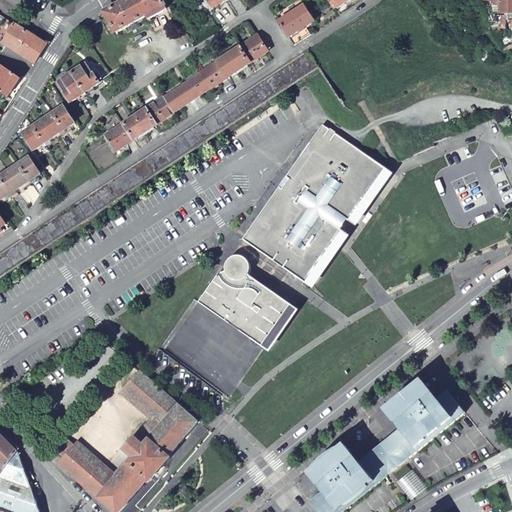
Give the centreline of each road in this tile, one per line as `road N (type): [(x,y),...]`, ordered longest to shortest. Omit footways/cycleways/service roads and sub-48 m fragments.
road 1 (primary): [(224,499),(483,290)]
road 2 (unclassified): [(278,484),(511,297)]
road 3 (residential): [(67,33),(0,137)]
